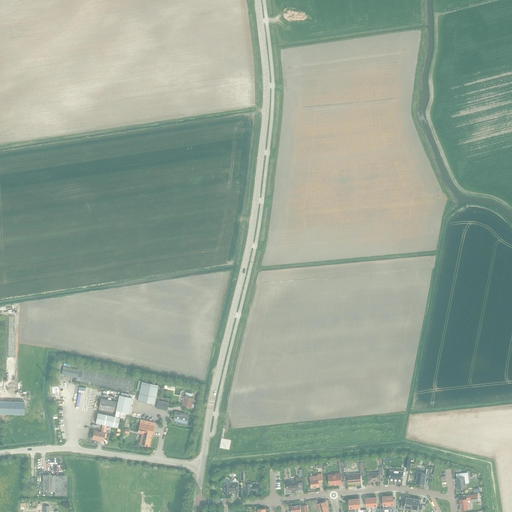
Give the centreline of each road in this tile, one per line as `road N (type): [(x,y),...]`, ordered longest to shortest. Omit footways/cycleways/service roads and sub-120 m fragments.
road 1 (secondary): [(202,466),(253,221),(266,94),(257,0)]
road 2 (unclassified): [(157,460),(81,449),(0,453)]
